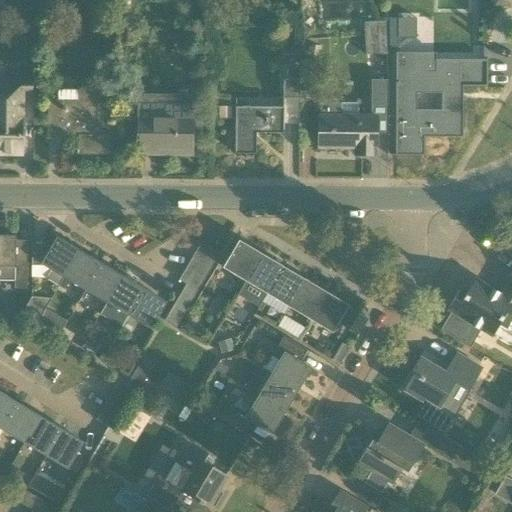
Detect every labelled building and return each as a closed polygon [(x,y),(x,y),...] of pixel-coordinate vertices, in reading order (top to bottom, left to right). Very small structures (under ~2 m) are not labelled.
[(133,43),(132,0),(124,0),(124,43),(133,43)] [(453,0),(494,42),(510,27),(505,22),(509,19),(511,16),(511,3),(509,0),(453,0)] [(398,19),(398,39),(417,39),(417,19),(398,19)] [(384,54),(383,22),(365,23),(366,55),(384,54)] [(483,61),(436,61),(436,72),(397,72),(396,131),(396,155),(423,155),(423,137),(462,137),(463,86),(487,86),(487,61),(483,61)] [(0,152),(21,152),(21,132),(21,99),(35,98),(35,77),(3,78),(3,90),(0,89),(0,152)] [(284,79),(283,98),(299,98),(299,79),(284,79)] [(371,81),(371,110),(388,110),(389,81),(371,81)] [(139,129),(139,149),(139,153),(174,153),(192,154),(192,134),(192,122),(192,114),(192,98),(186,98),(186,86),(146,86),(146,98),(140,98),(139,113),(139,129)] [(102,135),(102,115),(103,94),(79,93),(78,103),(48,101),(48,118),(47,138),(48,138),(48,136),(65,136),(65,131),(78,131),(78,153),(107,153),(108,138),(112,138),(112,135),(102,135)] [(320,117),(319,128),(319,148),(348,148),(348,145),(356,145),(356,155),(375,155),(375,148),(377,148),(377,128),(377,117),(358,117),(358,104),(340,103),(336,100),(325,100),(320,104),(320,117)] [(283,133),(283,107),(236,106),(236,134),(235,154),(256,154),(256,133),(283,133)] [(0,279),(15,280),(15,272),(15,266),(15,263),(15,241),(15,237),(0,236),(0,279)] [(32,244),(32,266),(45,266),(51,270),(46,278),(59,286),(64,277),(64,278),(80,251),(58,238),(52,248),(47,245),(47,244),(32,244)] [(28,263),(28,241),(15,241),(15,263),(28,263)] [(224,268),(246,281),(262,255),(240,242),(224,268)] [(192,259),(210,269),(217,259),(198,248),(192,259)] [(80,251),(64,278),(86,290),(101,264),(80,251)] [(241,290),(238,295),(252,303),(259,308),(268,294),(283,268),(262,255),(246,281),(241,290)] [(186,270),(204,280),(210,269),(192,259),(186,270)] [(28,263),(15,263),(15,266),(15,272),(27,272),(28,263)] [(107,303),(123,277),(101,264),(86,290),(107,303)] [(305,280),(283,268),(268,294),(289,306),(305,280)] [(186,270),(179,280),(186,285),(198,291),(204,280),(186,270)] [(27,272),(15,272),(15,280),(27,280),(27,272)] [(129,316),(144,289),(123,277),(107,303),(129,316)] [(27,280),(15,280),(15,289),(27,289),(27,280)] [(310,319),(326,293),(305,280),(289,306),(310,319)] [(507,327),(511,318),(511,300),(492,289),(492,290),(475,280),(468,292),(461,288),(448,310),(451,312),(440,331),(470,348),(481,330),(492,336),(500,323),(507,327)] [(198,291),(186,285),(182,292),(193,298),(198,291)] [(129,316),(133,318),(151,329),(166,302),(144,289),(129,316)] [(193,298),(182,292),(178,299),(189,305),(193,298)] [(326,293),(310,319),(332,332),(339,322),(347,307),(348,306),(326,293)] [(32,320),(37,323),(52,298),(31,296),(31,298),(19,319),(32,320)] [(189,305),(178,299),(174,306),(185,313),(189,305)] [(185,313),(174,306),(169,313),(181,320),(185,313)] [(347,307),(339,322),(349,328),(358,314),(347,307)] [(181,320),(169,313),(165,321),(176,328),(181,320)] [(297,336),(302,326),(285,317),(280,327),(297,336)] [(311,368),(301,362),(308,351),(284,337),(277,348),(285,353),(272,375),(298,391),(311,368)] [(230,340),(219,343),(222,354),(234,350),(230,340)] [(337,342),(328,358),(341,366),(347,355),(348,355),(350,350),(337,342)] [(414,374),(404,391),(421,401),(424,403),(426,399),(427,399),(417,417),(445,434),(456,416),(441,407),(456,382),(470,390),(483,369),(473,363),(456,353),(445,372),(420,357),(411,372),(414,374)] [(151,370),(156,362),(145,356),(140,363),(151,370)] [(136,371),(147,377),(151,370),(140,363),(136,371)] [(136,371),(132,377),(132,378),(143,384),(145,380),(147,377),(136,371)] [(167,393),(167,392),(182,401),(190,387),(167,374),(158,388),(167,393)] [(285,412),(298,391),(272,375),(259,396),(285,412)] [(127,385),(138,392),(143,384),(132,378),(127,385)] [(146,381),(138,395),(159,407),(167,393),(158,388),(155,386),(146,381)] [(138,392),(127,385),(123,392),(134,399),(138,392)] [(109,399),(128,410),(134,399),(123,392),(116,388),(109,399)] [(0,428),(3,430),(18,404),(0,392),(0,428)] [(250,421),(272,434),(285,412),(259,396),(246,418),(250,421)] [(103,410),(121,420),(128,410),(109,399),(103,410)] [(176,402),(171,411),(177,414),(182,405),(176,402)] [(24,443),(40,417),(18,404),(3,430),(24,443)] [(235,412),(228,407),(221,418),(229,423),(235,412)] [(103,410),(97,420),(115,431),(121,420),(103,410)] [(236,427),(243,416),(235,412),(229,423),(236,427)] [(236,427),(243,431),(250,421),(246,418),(243,416),(236,427)] [(46,455),(61,430),(40,417),(24,443),(46,455)] [(367,448),(357,464),(371,472),(364,483),(382,494),(388,482),(393,485),(403,470),(409,473),(414,465),(425,445),(405,434),(388,424),(377,442),(373,440),(368,449),(367,448)] [(46,455),(68,469),(83,443),(61,430),(46,455)] [(428,447),(451,462),(460,447),(436,433),(428,447)] [(174,452),(147,497),(172,511),(175,511),(182,500),(186,493),(201,502),(200,503),(203,506),(204,504),(210,507),(211,506),(215,506),(222,494),(220,490),(228,477),(208,465),(212,458),(192,447),(192,446),(184,458),(177,454),(174,452)] [(511,482),(505,478),(495,495),(511,504),(511,482)] [(15,500),(22,504),(28,493),(21,489),(15,500)] [(358,502),(341,492),(329,511),(330,511),(373,511),(372,511),(371,511),(366,511),(364,510),(366,507),(358,502)] [(22,504),(29,508),(36,497),(28,493),(22,504)] [(36,511),(43,501),(36,497),(29,508),(33,510),(35,511),(36,511)] [(46,511),(50,505),(43,501),(36,511),(46,511)]
